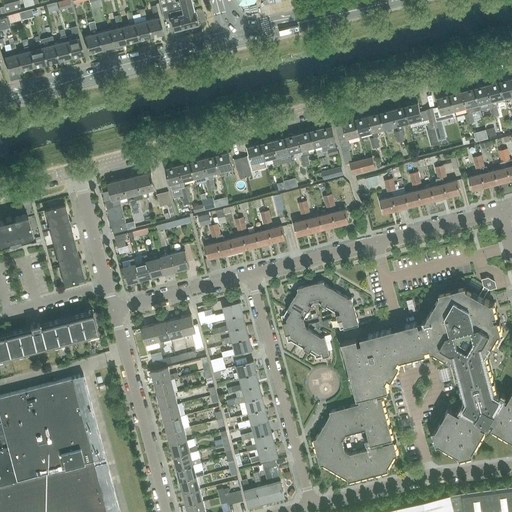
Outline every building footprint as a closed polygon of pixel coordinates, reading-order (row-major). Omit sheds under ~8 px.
[(183,13),(193,10),(190,0),(158,0),(163,19),(170,17),(169,12),(181,8),(183,13)] [(197,23),(193,10),(183,13),(181,8),(169,12),(170,17),(174,29),(197,23)] [(146,19),(150,35),(163,32),(159,16),(158,16),(158,12),(153,13),(154,17),(146,19)] [(7,17),(9,24),(20,21),(18,14),(7,17)] [(144,37),(150,35),(146,19),(134,23),(138,39),(139,38),(139,39),(144,39),(144,37)] [(100,48),(96,29),(93,21),(88,22),(90,30),(91,34),(84,35),(88,52),(89,51),(90,52),(95,52),(94,50),(100,48)] [(125,42),(138,39),(134,23),(121,26),(125,42)] [(79,37),(78,33),(76,26),(71,27),(70,28),(73,38),(66,40),(70,56),(83,53),(79,37)] [(121,43),(125,42),(121,26),(109,29),(113,45),(114,45),(114,47),(121,46),(121,43)] [(66,40),(65,36),(63,29),(59,30),(61,41),(54,43),(58,59),(59,59),(59,60),(64,60),(64,58),(70,56),(66,40)] [(109,29),(97,32),(96,29),(100,48),(113,45),(109,29)] [(45,63),(41,47),(39,39),(39,35),(34,37),(35,44),(34,44),(35,48),(29,50),(33,66),(34,66),(35,67),(40,66),(39,64),(45,63)] [(52,36),(39,39),(41,47),(45,63),(58,59),(54,43),(52,36)] [(29,50),(28,46),(26,39),(21,40),(23,47),(24,51),(17,53),(21,69),(33,66),(29,50)] [(14,71),(21,69),(17,53),(4,56),(8,72),(9,72),(10,73),(15,73),(14,71)] [(504,96),(511,94),(511,77),(511,78),(506,79),(505,78),(501,78),(501,80),(500,81),(504,96)] [(504,96),(500,81),(498,81),(497,79),(492,82),(492,83),(487,84),(491,100),(493,106),(496,105),(498,104),(496,98),(504,96)] [(476,87),(475,87),(479,103),(486,101),(487,108),(490,107),(491,112),(497,110),(496,105),(493,106),(491,100),(487,84),(481,85),(481,84),(476,85),(476,87)] [(468,89),(463,90),(467,106),(468,112),(471,111),(471,112),(473,111),(480,109),(479,103),(475,87),(473,88),(472,86),(468,88),(468,89)] [(451,93),(450,94),(454,109),(456,116),(465,114),(466,118),(473,116),(471,112),(471,111),(468,112),(467,106),(463,90),(456,92),(456,91),(451,91),(451,93)] [(454,109),(450,94),(448,94),(447,92),(443,94),(443,95),(437,97),(440,105),(430,108),(433,121),(435,127),(441,126),(438,117),(439,117),(438,114),(454,109)] [(422,118),(419,107),(418,102),(412,103),(411,102),(406,102),(407,105),(405,105),(409,121),(422,118)] [(393,109),(397,124),(396,125),(398,130),(402,129),(402,130),(403,130),(401,123),(409,121),(405,105),(404,106),(402,103),(398,106),(398,107),(393,109)] [(435,127),(433,121),(430,108),(423,110),(426,120),(427,120),(429,129),(435,127)] [(396,125),(397,124),(393,109),(387,110),(386,109),(382,109),(382,111),(380,112),(384,128),(396,125)] [(384,128),(380,112),(379,112),(377,110),(373,112),(374,113),(368,115),(372,131),(373,137),(377,136),(378,136),(377,130),(384,128)] [(372,131),(368,115),(362,117),(362,115),(357,115),(357,118),(356,118),(359,134),(372,131)] [(359,134),(356,118),(354,119),(353,116),(348,119),(349,120),(343,121),(343,124),(335,126),(339,140),(342,151),(345,164),(350,162),(352,162),(349,149),(350,148),(347,137),(359,134)] [(331,127),(324,129),(323,126),(317,128),(317,127),(311,127),(311,130),(315,146),(321,144),(323,151),(328,150),(329,154),(337,152),(331,127)] [(304,131),(298,133),(302,149),(304,155),(307,154),(307,155),(310,154),(308,148),(315,146),(311,130),(309,130),(308,128),(304,130),(304,131)] [(287,136),(286,136),(290,152),(297,151),(298,157),(301,157),(302,161),(308,159),(307,155),(307,154),(304,155),(302,149),(298,133),(292,134),(292,133),(287,133),(287,136)] [(290,152),(286,136),(284,137),(283,134),(279,136),(279,138),(273,139),(277,156),(278,156),(290,152)] [(262,140),(262,142),(261,143),(265,159),(272,157),(274,163),(275,162),(277,167),(284,166),(282,161),(279,161),(278,156),(277,156),(273,139),(267,141),(267,140),(262,140)] [(246,147),(252,171),(267,167),(267,166),(265,159),(261,143),(259,143),(258,141),(254,143),(254,144),(248,146),(246,147)] [(216,154),(220,170),(235,167),(231,151),(223,153),(222,152),(217,152),(218,154),(216,154)] [(220,170),(216,154),(215,155),(214,152),(209,155),(209,156),(203,158),(208,174),(220,170)] [(511,179),(511,178),(511,159),(510,159),(508,154),(501,156),(502,161),(505,160),(507,166),(511,179)] [(241,157),(246,177),(251,175),(249,167),(250,167),(247,156),(241,157)] [(240,178),(246,177),(241,157),(234,159),(237,170),(240,178)] [(353,173),(375,167),(372,157),(352,162),(350,162),(353,173)] [(195,177),(208,174),(203,158),(198,159),(197,158),(193,158),(193,160),(191,161),(195,177)] [(195,177),(191,161),(190,161),(189,159),(184,161),(184,162),(179,164),(183,180),(195,177)] [(495,169),(488,171),(487,166),(484,166),(483,160),(475,162),(476,168),(480,167),(482,173),(485,186),(498,182),(495,169)] [(183,180),(179,164),(173,165),(173,164),(168,164),(168,167),(166,167),(172,190),(181,187),(182,192),(189,190),(188,185),(184,186),(183,180)] [(498,182),(511,179),(507,166),(495,169),(498,182)] [(323,178),(342,173),(341,168),(322,173),(323,178)] [(151,171),(137,175),(143,197),(139,198),(139,199),(141,204),(148,203),(146,197),(149,197),(147,190),(155,188),(151,171)] [(472,189),(485,186),(482,173),(469,176),(472,189)] [(367,187),(376,185),(380,184),(378,174),(365,178),(367,187)] [(127,195),(129,202),(139,199),(139,198),(143,197),(137,175),(123,178),(127,195)] [(438,178),(436,179),(437,184),(431,186),(435,199),(447,196),(444,183),(442,177),(438,178)] [(119,197),(127,195),(123,178),(108,182),(110,190),(103,192),(107,207),(121,203),(119,197)] [(444,183),(447,196),(460,192),(457,179),(444,183)] [(422,202),(435,199),(431,186),(418,189),(422,202)] [(409,206),(422,202),(418,189),(406,193),(409,206)] [(166,204),(171,203),(168,191),(162,192),(166,204)] [(160,206),(166,204),(162,192),(157,194),(160,206)] [(396,209),(409,206),(406,193),(393,196),(396,209)] [(383,212),(396,209),(393,196),(380,199),(383,212)] [(216,206),(214,197),(202,200),(204,210),(216,206)] [(300,208),(308,206),(306,200),(298,202),(300,208)] [(114,232),(127,229),(121,203),(107,207),(114,232)] [(65,205),(44,210),(47,219),(49,229),(52,238),(54,247),(74,242),(72,233),(70,226),(73,226),(72,223),(71,220),(69,221),(69,220),(67,214),(65,205)] [(332,212),(336,224),(349,221),(345,208),(332,212)] [(323,228),(336,224),(332,212),(320,215),(323,228)] [(310,231),(307,218),(306,213),(299,215),(300,220),(294,222),(297,235),(310,231)] [(13,218),(19,238),(32,235),(27,215),(13,218)] [(310,231),(323,228),(320,215),(307,218),(310,231)] [(19,238),(13,218),(11,219),(10,216),(5,218),(5,220),(4,221),(0,221),(0,243),(8,241),(10,248),(16,248),(21,245),(19,238)] [(166,229),(173,227),(179,225),(177,219),(165,223),(166,229)] [(269,228),(272,241),(285,238),(282,225),(269,228)] [(260,244),(272,241),(269,228),(256,231),(260,244)] [(221,254),(234,251),(231,238),(224,240),(223,234),(220,235),(219,229),(211,231),(213,236),(216,236),(218,241),(221,254)] [(247,247),(260,244),(256,231),(244,235),(247,247)] [(234,251),(247,247),(244,235),(231,238),(234,251)] [(124,239),(117,241),(118,247),(126,245),(124,239)] [(208,257),(221,254),(218,241),(205,245),(208,257)] [(74,242),(54,247),(56,256),(59,266),(61,275),(64,284),(84,279),(82,270),(80,263),(82,262),(81,260),(81,257),(78,258),(78,257),(77,251),(74,242)] [(172,253),(177,270),(190,267),(185,250),(172,253)] [(165,273),(177,270),(172,253),(160,256),(165,273)] [(153,276),(148,259),(147,254),(142,255),(143,261),(136,263),(140,280),(153,276)] [(153,276),(165,273),(160,256),(148,259),(153,276)] [(140,280),(136,263),(135,258),(129,259),(131,264),(123,266),(127,283),(140,280)] [(320,303),(330,286),(330,287),(324,283),(324,280),(316,282),(310,283),(316,304),(320,303)] [(311,306),(316,304),(310,283),(304,285),(297,287),(298,290),(295,296),(294,295),(294,296),(311,306)] [(316,437),(313,438),(320,465),(323,464),(347,478),(348,481),(388,470),(387,467),(394,456),(397,455),(394,441),(390,442),(376,446),(375,442),(389,439),(393,438),(381,395),(378,396),(377,392),(388,389),(386,382),(385,381),(387,377),(391,379),(399,365),(395,363),(398,359),(400,360),(406,358),(426,353),(424,346),(429,345),(430,352),(433,351),(445,357),(449,360),(454,363),(464,399),(458,410),(460,411),(459,413),(448,407),(435,429),(432,430),(436,444),(439,443),(458,454),(459,457),(473,454),(472,451),(485,428),(481,426),(483,422),(487,425),(489,421),(493,423),(491,427),(511,439),(511,390),(506,400),(504,399),(506,397),(495,391),(486,355),(498,334),(501,333),(497,319),(494,320),(493,316),(496,316),(495,309),(493,302),(490,302),(483,298),(487,291),(483,288),(478,296),(466,288),(465,285),(438,292),(439,295),(429,313),(428,315),(425,319),(422,320),(423,324),(418,325),(417,321),(360,336),(361,340),(357,341),(356,337),(342,341),(356,398),(358,397),(359,403),(329,410),(330,413),(316,437)] [(333,311),(342,294),(335,290),(336,290),(330,286),(320,303),(333,311)] [(334,315),(355,310),(354,304),(353,304),(351,297),(348,297),(342,294),(333,311),(334,315)] [(304,318),(311,306),(294,296),(291,301),(291,302),(287,309),(304,318)] [(227,318),(243,313),(242,313),(239,302),(240,302),(240,301),(223,306),(224,306),(226,312),(216,315),(215,313),(205,316),(204,311),(198,312),(201,324),(227,318)] [(304,319),(304,318),(287,309),(284,314),(281,315),(283,322),(282,322),(284,328),(305,323),(304,319)] [(336,315),(337,319),(340,329),(359,324),(356,316),(357,316),(355,310),(334,315),(334,316),(336,315)] [(0,357),(98,332),(93,312),(40,326),(39,323),(33,324),(29,325),(30,328),(0,336),(0,357)] [(220,332),(246,325),(245,325),(242,314),(243,314),(243,313),(227,318),(229,324),(218,327),(220,332)] [(178,317),(183,334),(196,331),(191,314),(178,317)] [(171,338),(183,334),(178,317),(166,320),(171,338)] [(166,320),(154,324),(158,341),(159,341),(160,347),(165,346),(163,339),(171,338),(166,320)] [(306,327),(305,323),(284,328),(285,334),(286,334),(288,341),(291,341),(297,344),(306,327)] [(146,344),(158,341),(154,324),(141,327),(146,344)] [(223,344),(249,337),(248,337),(246,326),(246,325),(220,332),(230,330),(232,336),(221,339),(223,344)] [(319,335),(315,332),(306,327),(297,344),(304,348),(303,349),(309,352),(319,335)] [(321,336),(319,335),(309,352),(310,352),(315,355),(316,358),(323,356),(329,355),(329,354),(324,336),(321,336)] [(236,354),(236,353),(252,349),(249,338),(249,337),(223,344),(233,342),(235,348),(221,352),(222,356),(223,356),(223,357),(236,354)] [(223,356),(222,356),(211,359),(212,365),(224,362),(223,357),(223,356)] [(239,372),(234,373),(235,378),(240,377),(256,372),(253,361),(253,360),(237,365),(237,366),(237,365),(239,372)] [(214,371),(218,370),(226,368),(224,362),(212,365),(214,371)] [(177,372),(170,374),(168,366),(151,370),(154,383),(171,378),(178,377),(177,372)] [(242,384),(231,387),(232,392),(243,389),(243,388),(259,384),(256,373),(257,373),(256,372),(240,377),(242,384)] [(0,511),(119,511),(83,374),(0,395),(0,511)] [(157,395),(174,391),(171,378),(154,383),(157,395)] [(245,395),(233,398),(235,404),(241,402),(263,396),(262,396),(259,385),(260,385),(259,384),(243,388),(243,389),(245,395)] [(161,407),(178,403),(174,391),(157,395),(161,407)] [(263,396),(241,402),(244,414),(249,412),(266,408),(265,408),(262,397),(263,397),(263,396)] [(164,419),(181,415),(178,403),(161,407),(164,419)] [(251,419),(238,423),(239,428),(252,424),(269,420),(269,419),(268,420),(265,409),(266,408),(249,412),(249,413),(251,419)] [(167,432),(184,427),(181,415),(164,419),(167,432)] [(254,430),(241,434),(242,440),(256,436),(255,436),(272,432),(272,431),(271,431),(268,420),(269,420),(252,424),(252,425),(253,424),(254,430)] [(170,444),(187,440),(184,427),(167,432),(170,444)] [(257,443),(246,446),(247,451),(258,448),(275,443),(274,443),(271,432),(272,432),(255,436),(256,436),(257,443)] [(196,445),(189,447),(187,440),(170,444),(173,456),(190,452),(198,450),(196,445)] [(260,455),(250,457),(251,463),(261,460),(278,455),(277,455),(274,444),(275,444),(275,443),(258,448),(259,448),(260,455)] [(199,457),(192,459),(190,452),(173,456),(177,468),(194,464),(201,462),(199,457)] [(268,483),(273,500),(285,497),(280,480),(280,481),(273,482),(270,468),(276,466),(275,460),(263,463),(268,483)] [(177,468),(180,480),(197,476),(204,474),(203,470),(196,472),(194,464),(177,468)] [(261,503),(272,500),(273,500),(268,483),(268,484),(262,485),(258,472),(253,473),(255,483),(256,486),(261,503)] [(200,488),(197,476),(180,480),(183,493),(200,488)] [(261,503),(256,486),(256,487),(250,488),(247,478),(242,479),(245,489),(244,489),(249,506),(261,503)] [(511,511),(511,484),(462,492),(465,511),(511,511)] [(186,505),(203,500),(200,488),(183,493),(186,505)] [(227,504),(233,503),(230,492),(225,494),(225,495),(227,502),(227,504)] [(450,493),(397,506),(398,511),(465,511),(462,492),(450,493)] [(206,511),(203,500),(186,505),(188,511),(206,511)]
